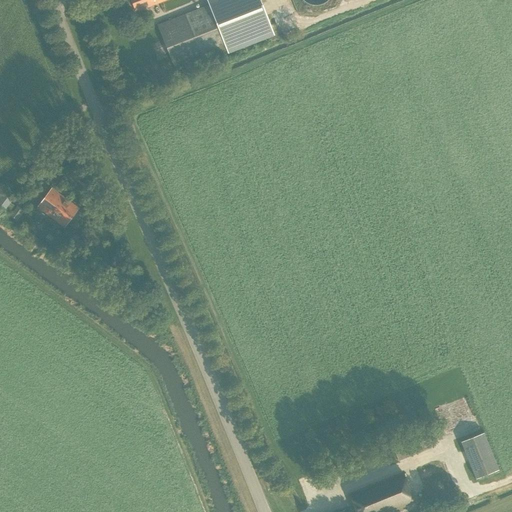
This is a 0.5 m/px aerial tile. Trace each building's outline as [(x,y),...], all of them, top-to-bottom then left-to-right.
[(138,9),(139,11),(167,0),(132,0),(136,10),(138,9)] [(176,71),(228,50),(229,51),(274,33),(261,0),(210,0),(212,3),(158,24),(176,71)] [(149,43),(153,54),(159,52),(155,41),(149,43)] [(66,185),(62,192),(67,196),(73,190),(66,185)] [(0,207),(17,221),(30,203),(22,198),(19,201),(16,205),(10,201),(13,197),(0,187),(0,207)] [(79,208),(52,188),(38,207),(65,227),(79,208)] [(431,448),(423,430),(393,442),(400,461),(431,448)] [(462,441),(477,478),(499,470),(485,432),(462,441)] [(387,511),(416,500),(405,473),(352,494),(359,511),(387,511)]
